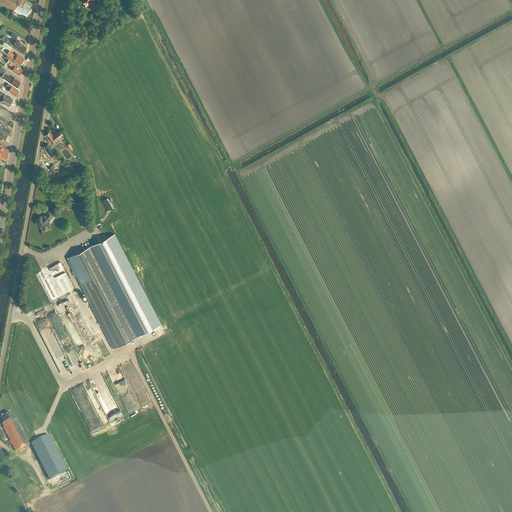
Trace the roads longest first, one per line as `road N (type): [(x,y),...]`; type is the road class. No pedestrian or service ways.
road 1 (unclassified): [(0,371),(66,0)]
road 2 (tertiary): [(0,234),(42,0)]
